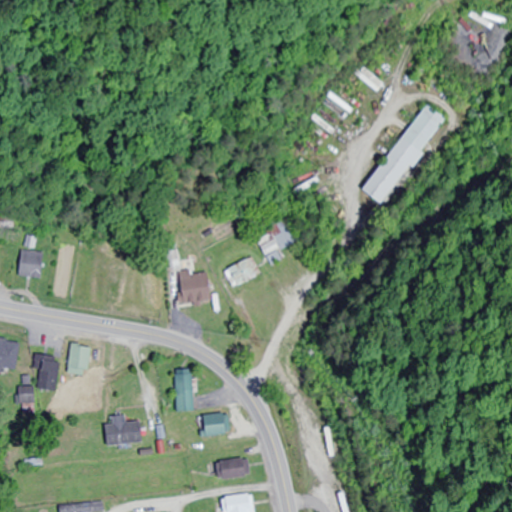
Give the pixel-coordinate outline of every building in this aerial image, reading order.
[(441,118),(422,104),(359,193),(379,207),(441,118)] [(254,234),(273,266),(283,260),(279,253),(303,239),(289,214),(254,234)] [(46,278),(47,252),(23,251),(22,277),(46,278)] [(226,274),(236,290),(263,274),(253,257),(226,274)] [(187,304),(216,301),(212,270),(183,274),(187,304)] [(0,368),(18,371),(23,342),(0,338),(0,368)] [(94,347),(73,345),(71,374),(92,376),(94,347)] [(36,369),(41,369),(41,390),(61,390),(61,356),(36,356),(36,369)] [(177,376),(177,412),(196,412),(196,376),(177,376)] [(23,387),(23,409),(39,409),(39,387),(23,387)] [(207,416),(209,438),(233,435),(231,414),(207,416)] [(129,424),(128,417),(116,417),(117,426),(108,426),(109,446),(146,444),(145,423),(129,424)] [(220,480),(250,480),(250,461),(220,461),(220,480)] [(226,499),(227,511),(256,511),(254,495),(226,499)]
